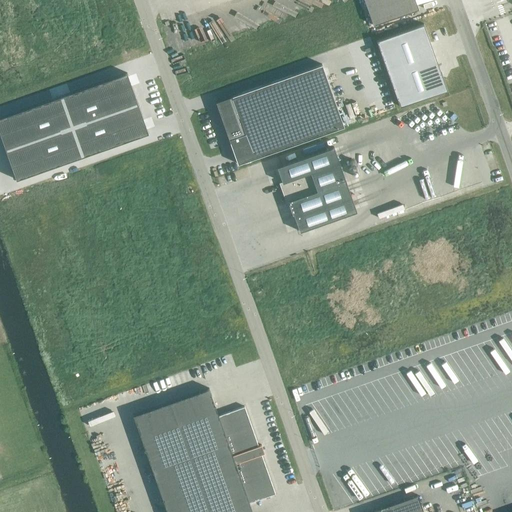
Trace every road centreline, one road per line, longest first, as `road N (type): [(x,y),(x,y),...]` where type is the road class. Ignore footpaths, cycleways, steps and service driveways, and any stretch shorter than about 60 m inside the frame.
road 1 (unclassified): [(140,0),(320,511)]
road 2 (unclassified): [(452,0),(511,166)]
